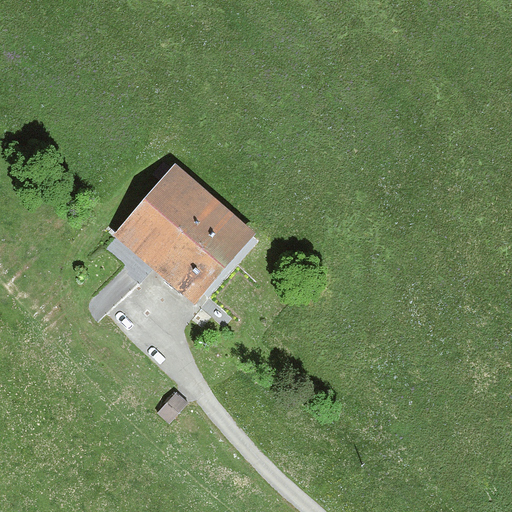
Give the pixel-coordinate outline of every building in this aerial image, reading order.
[(159,185),(116,235),(137,251),(126,266),(140,278),(153,265),(194,298),(249,234),(172,168),(170,171),(162,164),(150,176),(159,185)] [(116,235),(104,251),(124,268),(126,266),(137,251),(116,235)] [(124,268),(121,271),(136,283),(140,278),(126,266),(124,268)] [(163,404),(177,417),(191,402),(177,388),(163,404)] [(177,417),(163,404),(154,416),(167,427),(177,417)]
